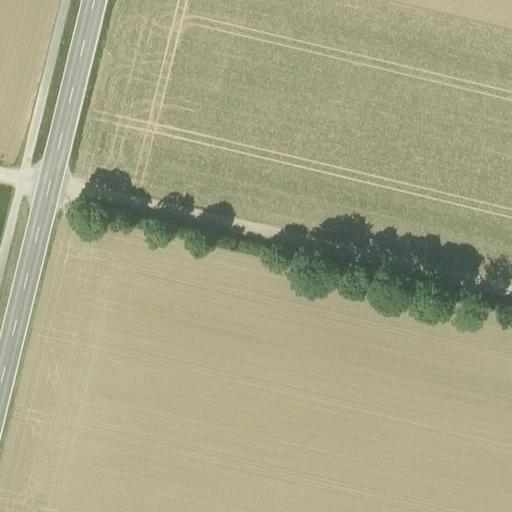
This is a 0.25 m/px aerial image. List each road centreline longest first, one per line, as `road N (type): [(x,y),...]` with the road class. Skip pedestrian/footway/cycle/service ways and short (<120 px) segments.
road 1 (track): [(511,296),(0,177)]
road 2 (tertiary): [(0,385),(94,0)]
